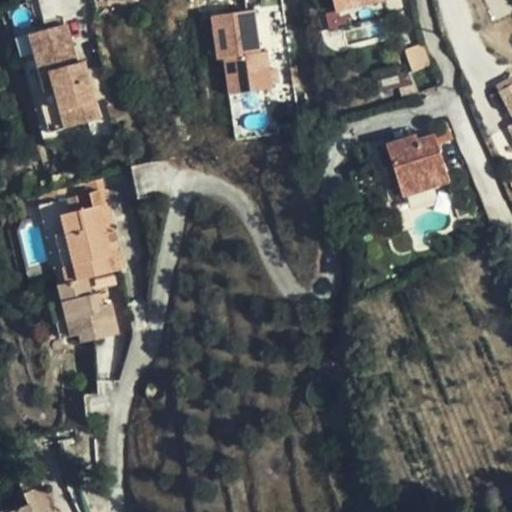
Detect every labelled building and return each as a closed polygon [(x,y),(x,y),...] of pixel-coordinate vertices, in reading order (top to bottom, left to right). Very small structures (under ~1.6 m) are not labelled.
[(331,0),(335,12),(364,4),(363,0),(331,0)] [(262,52),(255,9),(212,16),(218,59),(225,58),(230,92),(274,85),(268,51),(262,52)] [(75,62),(69,64),(61,67),(54,49),(61,46),(53,27),(21,41),(44,96),(53,92),(69,131),(88,123),(81,106),(92,101),(75,62)] [(61,67),(69,64),(61,46),(54,49),(61,67)] [(511,123),(510,125),(511,129),(511,84),(501,90),(511,110),(511,123)] [(99,118),(92,101),(81,106),(88,123),(99,118)] [(386,147),(389,158),(397,186),(397,187),(419,181),(423,194),(448,188),(435,140),(418,144),(417,139),(386,147)] [(171,191),(165,160),(152,163),(139,167),(143,197),(171,191)] [(394,202),(423,194),(419,181),(397,187),(397,186),(390,187),(394,202)] [(174,214),(171,191),(143,197),(148,219),(174,214)] [(62,234),(68,267),(78,265),(81,281),(82,284),(93,282),(93,283),(117,279),(113,263),(118,262),(109,210),(69,217),(71,233),(62,234)] [(392,213),(376,218),(381,239),(397,235),(392,213)] [(78,265),(68,267),(71,283),(81,281),(78,265)] [(81,281),(71,283),(63,285),(67,305),(75,345),(86,344),(87,349),(121,342),(116,310),(105,312),(102,300),(97,300),(93,283),(93,282),(82,284),(81,281)] [(66,347),(75,345),(67,305),(58,307),(66,347)] [(54,511),(47,493),(30,499),(33,509),(24,511),(54,511)]
